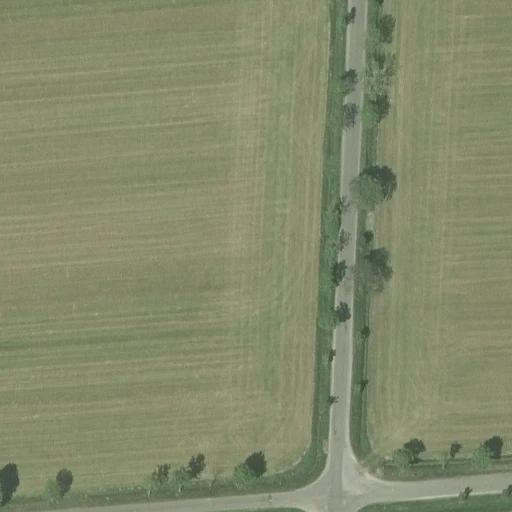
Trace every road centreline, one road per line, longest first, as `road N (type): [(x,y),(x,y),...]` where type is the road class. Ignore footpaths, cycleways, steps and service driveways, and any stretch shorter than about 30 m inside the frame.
road 1 (unclassified): [(345,500),(367,0)]
road 2 (unclassified): [(345,500),(511,489)]
road 3 (unclassified): [(181,511),(345,500)]
